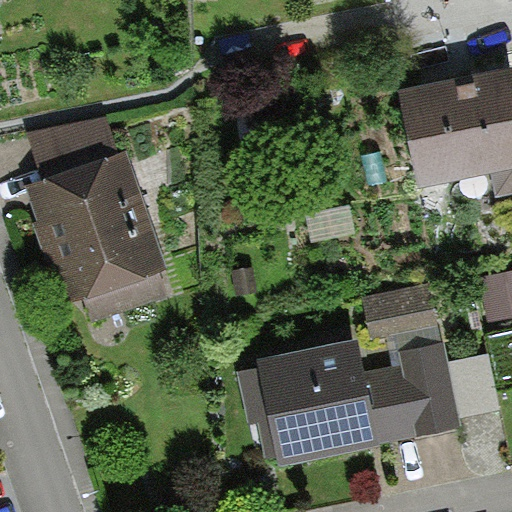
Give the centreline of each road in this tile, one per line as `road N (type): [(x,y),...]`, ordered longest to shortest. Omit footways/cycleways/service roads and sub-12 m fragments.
road 1 (residential): [(221,52),(485,0)]
road 2 (residential): [(0,364),(55,511)]
road 3 (residential): [(385,511),(511,486)]
